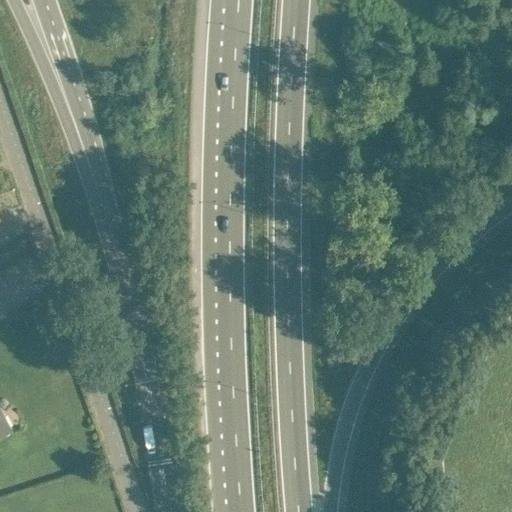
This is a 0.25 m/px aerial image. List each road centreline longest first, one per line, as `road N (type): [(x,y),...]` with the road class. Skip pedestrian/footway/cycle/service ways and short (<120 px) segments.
road 1 (trunk): [(294,511),(286,348),(295,0)]
road 2 (trunk): [(234,6),(228,311),(238,511)]
road 3 (tertiary): [(168,511),(145,325),(61,90)]
road 4 (unclassified): [(134,511),(0,104)]
road 5 (trunk): [(329,511),(339,454),(381,346),(426,281),(511,207)]
